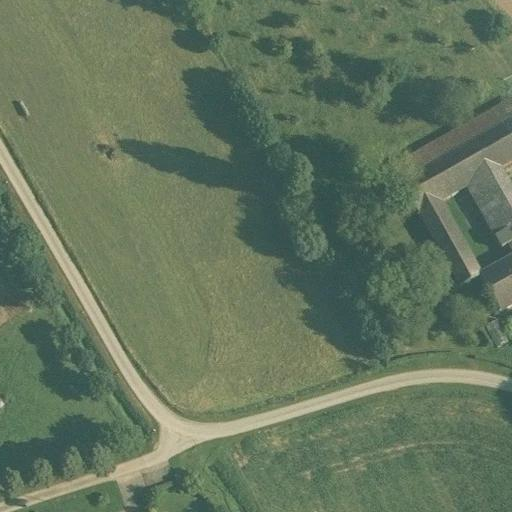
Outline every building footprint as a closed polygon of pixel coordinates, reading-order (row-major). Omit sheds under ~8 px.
[(511,120),(400,184),(419,217),(441,204),(468,189),(501,171),(511,164),(511,120)] [(511,190),(501,171),(468,189),(509,263),(511,261),(511,190)] [(483,278),(441,204),(419,217),(440,254),(460,291),(481,279),(483,278)] [(440,254),(424,263),(444,299),(460,291),(440,254)] [(483,278),(481,279),(500,314),(511,306),(511,261),(509,263),(483,278)]
